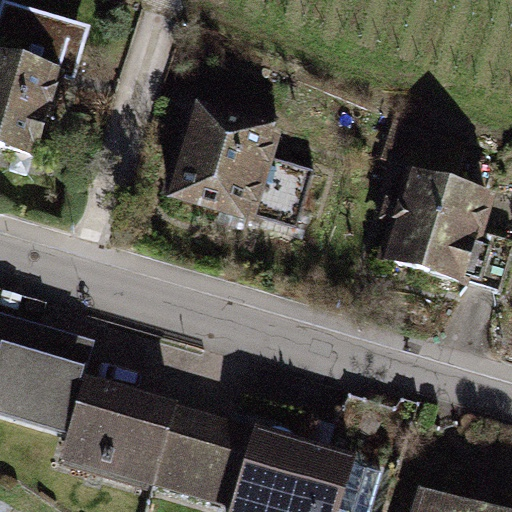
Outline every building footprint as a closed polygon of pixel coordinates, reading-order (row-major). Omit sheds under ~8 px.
[(91,35),(6,9),(0,29),(0,58),(77,82),(91,35)] [(0,62),(0,165),(44,177),(70,82),(0,62)] [(201,111),(175,198),(255,222),(305,237),(320,190),(270,175),(282,135),(201,111)] [(406,174),(380,274),(497,305),(511,253),(488,247),(501,199),(406,174)] [(156,500),(179,419),(88,393),(100,355),(0,325),(0,421),(70,442),(62,472),(156,500)] [(352,511),(364,468),(236,434),(179,419),(156,500),(201,511),(352,511)] [(491,511),(424,495),(419,511),(491,511)]
